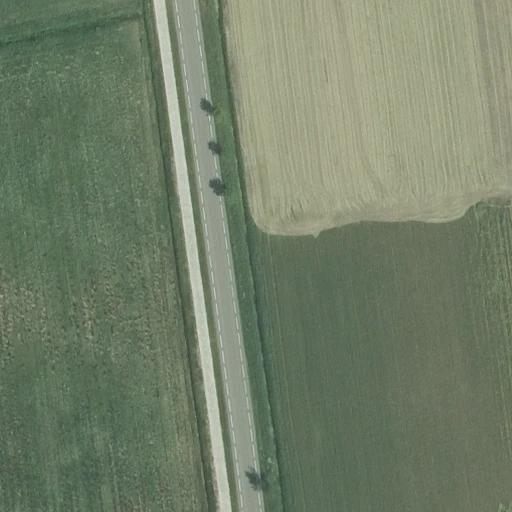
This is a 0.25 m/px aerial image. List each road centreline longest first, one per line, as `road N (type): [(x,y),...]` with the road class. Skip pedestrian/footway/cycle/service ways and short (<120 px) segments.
road 1 (secondary): [(182,0),(249,511)]
road 2 (residential): [(60,0),(107,223)]
road 3 (residential): [(126,352),(144,511)]
road 4 (residential): [(107,223),(126,352)]
road 5 (residential): [(0,368),(126,352)]
